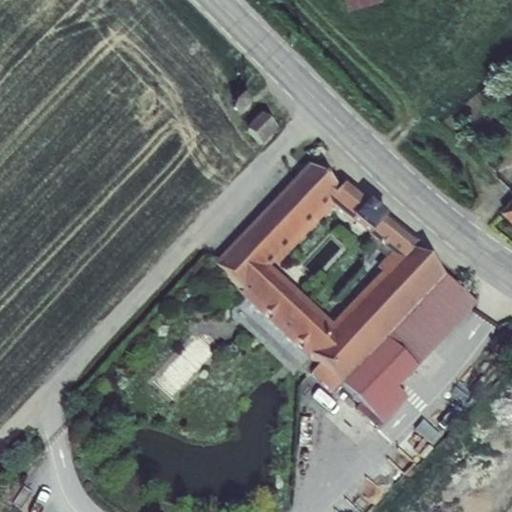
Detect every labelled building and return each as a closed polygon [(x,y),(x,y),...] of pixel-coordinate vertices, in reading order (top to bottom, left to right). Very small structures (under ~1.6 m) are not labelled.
[(349,0),(352,9),(383,0),(349,0)] [(234,107),(241,116),(251,107),(243,99),(234,107)] [(306,164),(212,263),(240,291),(237,296),(260,318),(263,314),(269,319),(265,323),(291,347),(295,343),(300,349),(298,353),(306,360),(308,358),(317,366),(339,385),(443,276),(411,250),(416,243),(381,217),(368,234),(366,235),(369,237),(388,254),(384,258),(375,269),(379,273),(329,324),(268,267),(271,264),(275,267),(334,205),(349,217),(363,200),(342,182),(337,188),(306,164)] [(511,197),(502,208),(511,217),(511,197)] [(364,199),(363,200),(349,217),(348,218),(368,234),(381,217),(384,215),(364,199)] [(388,254),(369,237),(365,242),(384,258),(388,254)] [(475,305),(443,276),(339,385),(381,425),(406,400),(396,390),(475,305)] [(339,385),(317,366),(310,374),(331,394),(339,385)] [(440,437),(422,420),(413,430),(431,447),(440,437)]
